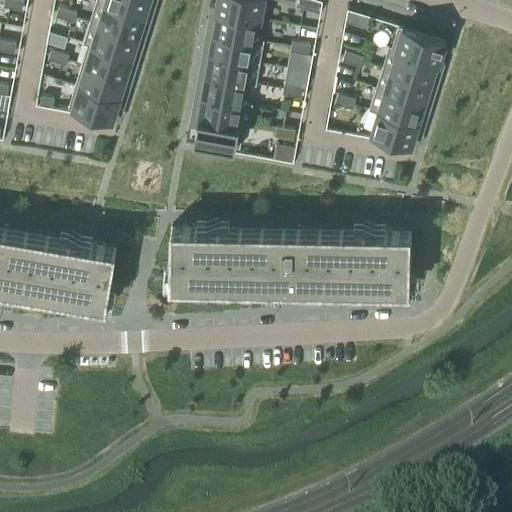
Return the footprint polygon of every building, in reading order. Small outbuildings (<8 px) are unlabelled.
[(23,0),(13,0),(13,7),(22,9),(23,0)] [(144,14),(98,0),(95,0),(90,20),(138,35),(144,14)] [(98,0),(144,14),(148,0),(98,0)] [(217,0),(216,10),(218,10),(218,9),(263,17),(262,19),(264,19),(267,0),(217,0)] [(322,0),(296,0),(295,5),(321,12),(322,0)] [(68,7),(58,4),(55,15),(64,18),(68,7)] [(77,10),(68,7),(64,18),(74,21),(77,10)] [(371,15),(347,7),(344,20),(367,27),(371,15)] [(263,17),(218,9),(218,10),(214,31),(259,39),(259,38),(262,19),(263,17)] [(138,35),(90,20),(83,42),(88,43),(88,42),(131,55),(138,35)] [(445,39),(398,24),(391,45),(391,46),(436,60),(436,61),(438,62),(445,39)] [(259,39),(214,31),(210,52),(260,61),(264,38),(259,38),(259,39)] [(16,40),(7,38),(5,50),(15,51),(16,40)] [(301,40),(291,39),(289,50),(299,52),(301,40)] [(311,42),(301,40),(299,52),(309,54),(311,42)] [(131,55),(88,42),(88,43),(81,63),(125,76),(131,55)] [(391,45),(389,44),(382,66),(430,81),(436,61),(436,60),(391,46),(391,45)] [(60,50),(51,47),(48,58),(57,61),(60,50)] [(354,51),(345,48),(342,59),(351,62),(354,51)] [(69,53),(60,50),(57,61),(66,63),(69,53)] [(364,54),(354,51),(351,62),(360,65),(364,54)] [(260,61),(210,52),(206,73),(251,81),(251,82),(256,83),(260,61)] [(125,76),(81,63),(75,83),(118,97),(125,76)] [(430,81),(382,66),(376,86),(424,101),(430,81)] [(251,81),(206,73),(202,94),(247,103),(247,101),(251,82),(251,81)] [(9,83),(0,81),(0,92),(7,94),(9,83)] [(293,83),(283,81),(282,93),(291,94),(293,83)] [(118,97),(75,83),(68,105),(111,118),(118,97)] [(303,84),(293,83),(291,94),(301,96),(303,84)] [(424,101),(376,86),(369,108),(378,111),(378,110),(417,122),(424,101)] [(346,94),(337,91),(334,102),(343,105),(346,94)] [(55,95),(41,93),(39,104),(53,106),(55,95)] [(247,103),(202,94),(198,116),(243,124),(243,125),(248,126),(252,102),(247,101),(247,103)] [(356,97),(346,94),(343,105),(353,108),(356,97)] [(417,122),(378,110),(378,111),(371,132),(410,144),(417,122)] [(243,124),(198,116),(194,138),(217,142),(216,145),(230,147),(231,145),(239,146),(243,125),(243,124)] [(285,125),(275,123),(274,135),(284,137),(285,125)] [(295,127),(285,125),(284,137),(294,139),(295,127)] [(274,157),(292,160),(295,145),(277,142),(274,157)] [(172,224),(171,281),(410,286),(411,229),(342,227),(342,234),(242,232),(242,225),(172,224)] [(0,283),(106,302),(116,245),(48,234),(47,240),(0,231),(0,283)]
